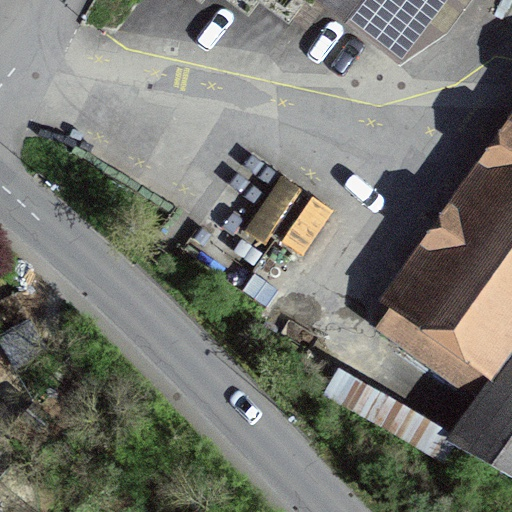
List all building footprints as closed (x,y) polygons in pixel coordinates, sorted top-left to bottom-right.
[(266,0),(291,19),(305,0),(236,0),(246,7),(251,0),(266,0)] [(511,0),(318,0),(384,49),(418,0),(511,0)] [(462,389),(485,394),(511,356),(511,144),(379,330),(462,389)] [(284,190),(252,231),(268,243),(299,202),(284,190)] [(511,472),(511,356),(485,394),(455,440),(511,472)]
